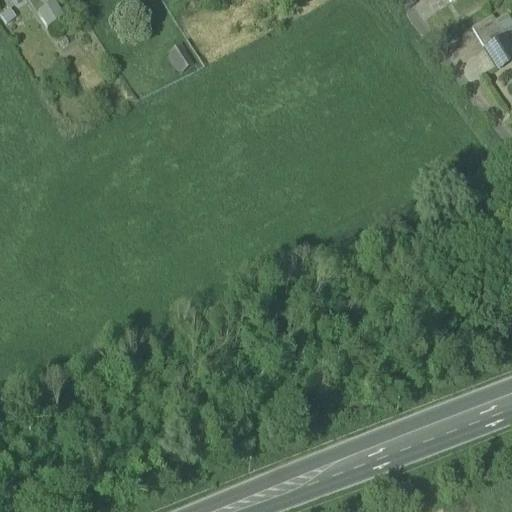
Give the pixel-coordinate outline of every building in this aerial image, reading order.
[(54,4),(36,15),(46,31),(64,20),(54,4)] [(511,29),(506,20),(498,25),(507,39),(511,36),(511,29)] [(473,35),(484,53),(507,39),(498,25),(496,21),(473,35)] [(484,54),(496,75),(511,65),(511,49),(507,40),(484,54)] [(193,69),(181,49),(167,57),(180,77),(193,69)] [(511,65),(496,75),(511,99),(511,98),(511,65)]
